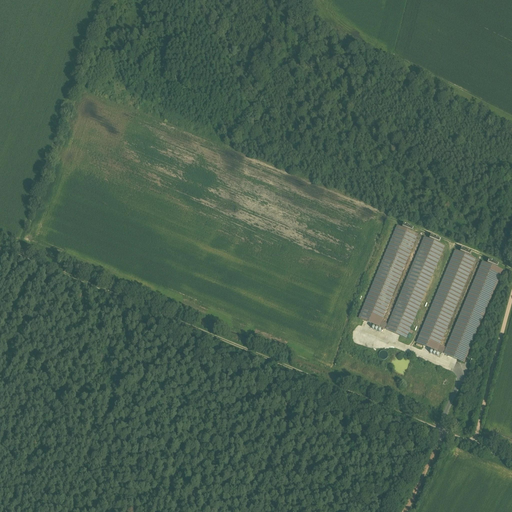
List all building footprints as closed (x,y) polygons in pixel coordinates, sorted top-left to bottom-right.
[(386,323),(417,233),(397,226),(385,261),(387,260),(386,260),(387,257),(389,258),(392,257),(393,259),(392,261),(394,262),(395,265),(393,265),(395,266),(390,281),(391,284),(388,283),(386,289),(385,287),(383,286),(380,288),(379,288),(377,287),(377,286),(372,284),(360,320),(386,329),(388,324),(386,323)] [(411,339),(444,244),(424,237),(415,265),(417,265),(421,262),(423,265),(422,267),(425,272),(421,270),(423,273),(414,297),(411,296),(414,300),(409,299),(408,301),(405,303),(402,299),(405,298),(404,297),(401,293),(387,331),(411,339)] [(453,250),(420,345),(445,354),(447,348),(442,346),(453,315),(451,312),(444,313),(443,316),(442,305),(436,298),(444,297),(440,296),(439,293),(443,290),(444,291),(444,288),(449,284),(450,287),(451,288),(452,285),(453,293),(450,301),(451,300),(453,303),(454,308),(456,308),(456,314),(476,258),(453,250)] [(490,304),(503,269),(483,262),(474,285),(480,287),(480,288),(483,289),(482,293),(484,293),(482,297),(485,298),(484,300),(487,301),(486,303),(490,304)] [(445,355),(466,363),(479,325),(476,324),(474,328),(473,328),(473,329),(469,328),(467,332),(466,332),(465,334),(462,333),(461,334),(454,332),(445,355)]
